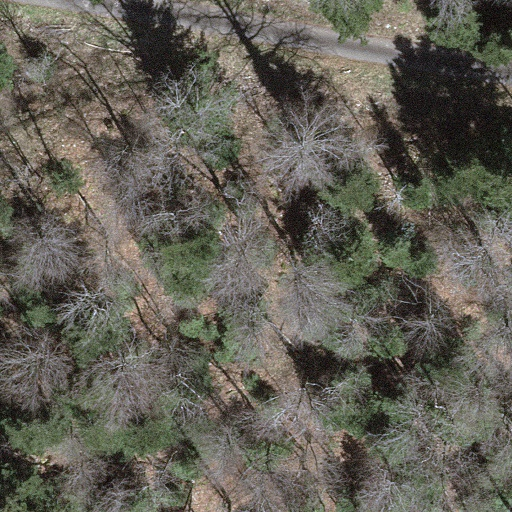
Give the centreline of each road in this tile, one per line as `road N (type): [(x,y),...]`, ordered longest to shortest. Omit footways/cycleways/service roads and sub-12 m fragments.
road 1 (unclassified): [(511,71),(295,24),(103,0)]
road 2 (track): [(295,24),(0,101)]
